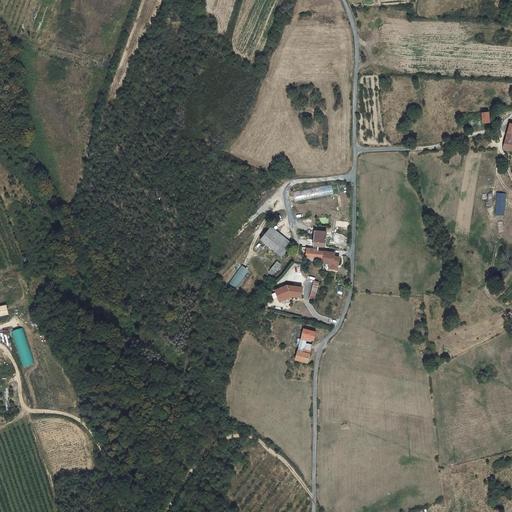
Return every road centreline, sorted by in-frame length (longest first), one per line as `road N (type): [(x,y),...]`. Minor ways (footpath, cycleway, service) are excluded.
road 1 (unclassified): [(344,0),(357,56),(353,261),(350,298),(316,365),(313,511)]
road 2 (track): [(285,200),(208,287),(159,440),(154,511)]
road 3 (track): [(168,511),(200,457),(247,433),(289,463),(314,500)]
road 4 (track): [(0,346),(17,370),(43,446),(55,511)]
road 5 (track): [(26,410),(70,415),(94,434),(123,511)]
